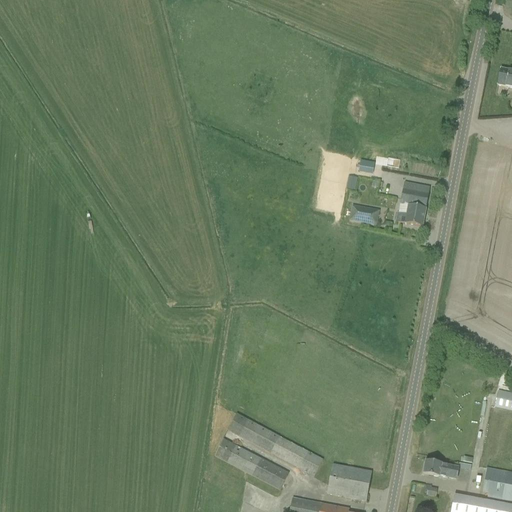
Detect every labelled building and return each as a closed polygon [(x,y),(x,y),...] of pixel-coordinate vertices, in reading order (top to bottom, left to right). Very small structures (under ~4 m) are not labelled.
[(497,87),(507,89),(511,89),(511,72),(500,70),(497,87)] [(403,184),(397,214),(396,223),(422,228),(429,189),(403,184)] [(352,204),(355,196),(348,194),(346,202),(352,204)] [(351,211),(349,222),(373,227),(375,215),(351,211)] [(511,394),(498,392),(494,410),(511,413),(511,394)] [(322,461),(236,415),(227,432),(314,478),(322,461)] [(288,475),(223,441),(214,457),(279,492),(288,475)] [(423,476),(433,478),(439,479),(439,478),(456,481),(458,470),(425,463),(423,476)] [(326,495),(356,501),(366,503),(371,473),(332,466),(326,495)] [(511,475),(486,470),(482,493),(488,495),(487,499),(511,503),(511,475)] [(450,511),(511,511),(511,507),(454,497),(450,511)] [(348,511),(349,511),(339,509),(291,500),(289,511),(348,511)]
